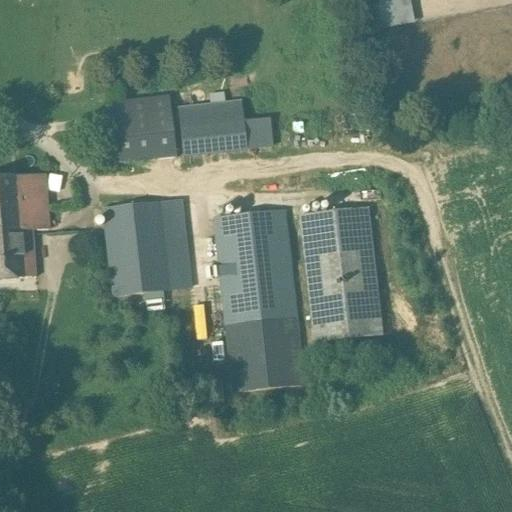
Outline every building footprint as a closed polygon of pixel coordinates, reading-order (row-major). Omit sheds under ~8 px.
[(378,0),(380,27),(415,25),(413,0),(378,0)] [(168,96),(111,102),(116,164),(117,166),(175,159),(168,96)] [(182,160),(272,149),(269,120),(243,122),(241,102),(177,109),(182,160)] [(0,181),(0,209),(47,207),(45,178),(0,181)] [(101,211),(111,299),(191,290),(182,202),(101,211)] [(47,207),(0,209),(0,281),(35,279),(35,277),(32,232),(48,231),(48,229),(47,207)] [(298,215),(313,340),(382,332),(368,207),(298,215)] [(218,350),(213,350),(215,364),(230,363),(233,395),(303,388),(284,212),(213,220),(227,346),(218,347),(218,350)]
